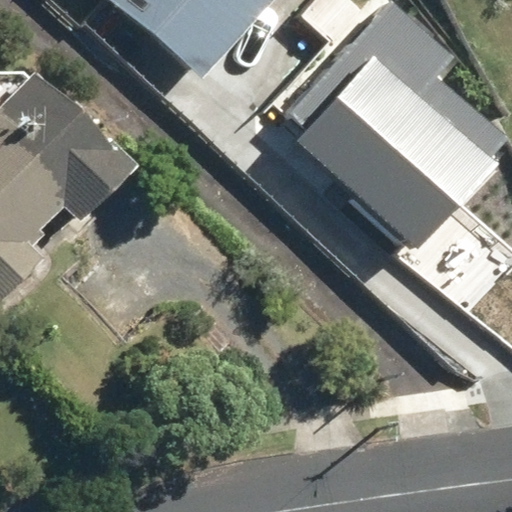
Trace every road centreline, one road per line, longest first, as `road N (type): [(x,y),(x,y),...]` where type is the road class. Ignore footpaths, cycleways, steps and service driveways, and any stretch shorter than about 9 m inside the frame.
road 1 (unknown): [(460,487),(363,323),(52,0)]
road 2 (residential): [(511,481),(280,511)]
